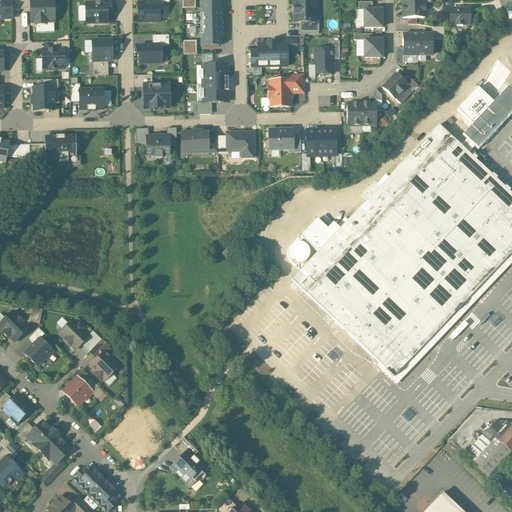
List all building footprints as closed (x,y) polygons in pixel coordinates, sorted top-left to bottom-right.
[(11,11),(20,11),(19,0),(4,0),(5,2),(11,2),(11,11)] [(36,1),(35,0),(19,0),(20,11),(31,11),(31,1),(36,1)] [(291,0),(292,23),(299,23),(315,22),(314,0),(291,0)] [(36,1),(31,1),(31,11),(31,23),(35,23),(35,25),(46,25),(46,23),(54,22),(54,1),(36,1)] [(5,2),(0,2),(0,19),(11,20),(11,11),(11,2),(5,2)] [(372,3),(358,3),(358,11),(364,11),(372,11),(372,3)] [(103,4),(86,4),(86,24),(107,24),(107,16),(110,16),(110,4),(103,4)] [(162,4),(137,4),(138,24),(162,24),(162,4)] [(223,4),(200,5),(200,27),(224,26),(223,4)] [(425,4),(403,4),(402,19),(425,18),(425,4)] [(469,10),(449,10),(450,25),(456,25),(456,27),(463,27),(463,25),(469,25),(469,10)] [(372,11),(364,11),(364,29),(382,28),(381,11),(372,11)] [(315,22),(299,23),(299,31),(318,30),(318,22),(315,22)] [(224,26),(200,27),(201,45),(224,45),(224,26)] [(444,28),(432,28),(432,35),(432,40),(444,40),(444,28)] [(417,35),(403,35),(403,56),(418,56),(417,35)] [(432,35),(417,35),(418,56),(432,56),(432,40),(432,35)] [(184,41),(184,54),(197,54),(197,40),(184,41)] [(111,41),(92,42),(92,54),(90,54),(90,62),(93,62),(108,62),(112,61),(111,41)] [(372,41),(364,41),(364,59),(382,58),(382,41),(372,41)] [(64,50),(64,60),(70,60),(69,42),(57,43),(58,50),(64,50)] [(287,67),(287,46),(276,46),(276,44),(268,44),(268,46),(259,47),(260,53),(253,54),(253,67),(287,67)] [(161,46),(139,47),(139,65),(162,64),(161,46)] [(58,50),(42,51),(42,70),(64,70),(64,60),(64,50),(58,50)] [(334,53),(313,53),(313,74),(334,73),(334,53)] [(108,62),(93,62),(93,77),(108,76),(108,62)] [(226,64),(202,64),(202,86),(226,86),(226,64)] [(396,74),(382,89),(394,99),(398,95),(399,95),(404,91),(403,90),(406,86),(407,85),(402,80),(396,74)] [(144,86),(152,86),(151,76),(134,77),(134,88),(144,88),(144,86)] [(418,87),(406,76),(402,80),(407,85),(406,86),(412,92),(418,87)] [(288,83),(269,84),(269,111),(292,111),(292,97),(304,96),(304,78),(288,78),(288,83)] [(43,81),(43,88),(53,88),(53,89),(58,89),(58,81),(43,81)] [(79,91),(80,91),(80,85),(70,85),(70,104),(79,103),(79,91)] [(152,86),(144,86),(144,88),(144,109),(169,108),(169,86),(152,86)] [(226,86),(202,86),(203,105),(227,105),(226,86)] [(334,235),(291,281),(393,378),(434,335),(472,296),(511,253),(511,195),(468,153),(475,146),(478,150),(511,114),(511,89),(509,87),(493,103),(473,125),(463,135),(467,140),(461,147),(438,126),(340,229),(334,235)] [(43,88),(33,89),(33,97),(31,98),(31,100),(53,100),(53,89),(53,88),(43,88)] [(457,110),(473,125),(493,103),(484,95),(477,88),(457,110)] [(80,91),(79,91),(79,103),(80,111),(87,111),(87,112),(96,112),(95,111),(103,110),(102,90),(80,91)] [(53,100),(31,100),(31,104),(34,104),(34,112),(44,112),(54,112),(54,111),(53,100)] [(375,103),(361,104),(361,126),(376,126),(375,112),(375,103)] [(361,104),(347,104),(347,127),(361,126),(361,104)] [(54,112),(44,112),(44,119),(59,119),(59,111),(54,111),(54,112)] [(269,128),(269,149),(294,148),(293,128),(269,128)] [(207,136),(207,129),(189,129),(189,131),(189,149),(189,152),(207,152),(207,136)] [(255,130),(229,131),(230,151),(255,151),(255,130)] [(166,131),(146,132),(147,152),(166,151),(166,131)] [(189,149),(189,131),(180,131),(180,150),(189,149)] [(334,142),(334,131),(321,131),(306,131),(306,141),(307,141),(308,155),(309,155),(314,155),(314,158),(323,158),(323,156),(335,156),(335,142),(334,142)] [(75,136),(45,137),(45,146),(45,157),(46,158),(58,158),(58,162),(68,162),(68,159),(76,159),(75,136)] [(215,136),(207,136),(207,152),(215,152),(215,136)] [(9,143),(0,141),(0,162),(5,164),(6,157),(9,147),(9,143)] [(29,146),(9,147),(6,157),(17,157),(17,164),(30,163),(29,146)] [(42,157),(45,157),(45,146),(29,146),(30,163),(42,163),(42,157)] [(310,173),(309,155),(308,155),(301,155),(301,173),(310,173)] [(333,222),(327,228),(334,235),(340,229),(333,222)] [(42,311),(27,308),(24,322),(39,325),(42,311)] [(12,313),(0,325),(0,328),(4,333),(3,334),(7,338),(9,336),(15,342),(28,329),(12,313)] [(67,324),(65,327),(65,330),(59,335),(65,340),(64,341),(69,346),(70,346),(75,350),(81,344),(88,337),(88,336),(83,331),(83,328),(79,325),(76,325),(73,322),(70,324),(67,324)] [(34,345),(39,340),(44,335),(38,329),(29,339),(34,345)] [(92,332),(88,336),(88,337),(81,344),(89,353),(101,341),(92,332)] [(34,345),(25,355),(37,367),(44,359),(46,360),(53,353),(39,340),(34,345)] [(101,341),(89,353),(97,360),(104,353),(105,353),(109,349),(101,341)] [(97,360),(91,367),(96,373),(94,376),(100,382),(103,379),(105,381),(118,367),(105,353),(104,353),(97,360)] [(84,385),(77,378),(63,393),(77,407),(90,393),(91,392),(84,385)] [(102,392),(89,380),(84,385),(91,392),(90,393),(96,399),(102,392)] [(5,394),(0,399),(0,413),(2,411),(2,410),(12,400),(5,394)] [(31,409),(17,395),(12,400),(2,410),(2,411),(10,419),(11,417),(17,423),(31,409)] [(511,426),(511,422),(495,421),(482,436),(491,444),(495,439),(498,441),(511,426)] [(51,431),(42,423),(34,431),(28,437),(35,444),(33,446),(48,460),(50,458),(56,464),(59,461),(70,450),(57,437),(58,436),(52,430),(51,431)] [(28,425),(16,438),(22,444),(28,437),(34,431),(28,425)] [(511,426),(498,441),(510,452),(511,451),(511,449),(511,426)] [(482,436),(465,455),(474,463),(491,444),(482,436)] [(197,453),(183,439),(173,448),(183,457),(188,452),(193,457),(197,453)] [(491,444),(474,463),(488,476),(496,467),(510,452),(498,441),(495,439),(491,444)] [(15,458),(5,448),(0,453),(0,461),(1,462),(5,458),(10,463),(15,458)] [(193,457),(188,452),(183,457),(171,469),(189,487),(197,480),(199,481),(201,481),(203,480),(204,479),(205,477),(204,475),(203,473),(204,472),(198,466),(200,464),(193,457)] [(1,462),(0,463),(0,486),(5,481),(8,484),(13,479),(16,482),(22,475),(10,463),(5,458),(1,462)] [(56,464),(46,473),(52,479),(65,466),(59,461),(56,464)] [(496,467),(488,476),(494,481),(502,472),(496,467)] [(82,469),(72,479),(78,484),(88,474),(82,469)] [(104,481),(92,470),(88,474),(78,484),(89,496),(104,481)] [(104,481),(89,496),(100,507),(110,497),(115,492),(104,481)] [(462,511),(443,493),(424,511),(462,511)] [(110,497),(100,507),(105,511),(108,511),(117,503),(110,497)] [(60,498),(48,510),(50,511),(81,511),(74,511),(69,507),(60,498)] [(89,511),(91,510),(78,498),(69,507),(74,511),(81,511),(89,511)] [(232,511),(236,508),(227,498),(215,510),(215,511),(232,511)]
